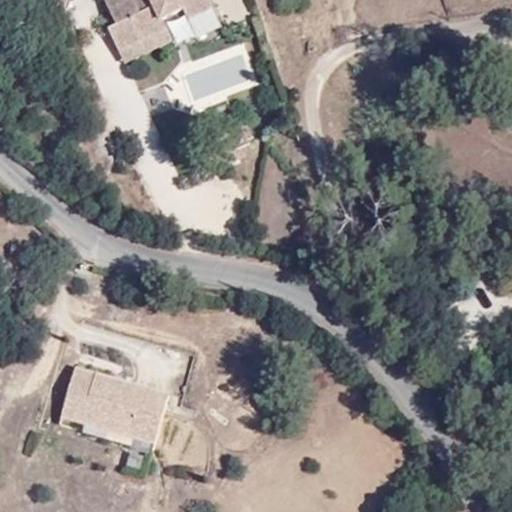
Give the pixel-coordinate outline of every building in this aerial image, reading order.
[(63,0),(56,4),(67,24),(78,19),(69,0),(63,0)] [(154,20),(176,8),(182,21),(207,9),(202,0),(95,0),(106,22),(99,27),(111,52),(158,28),(154,20)] [(158,28),(111,52),(117,62),(164,40),(158,28)] [(255,178),(252,170),(263,164),(257,149),(225,163),(233,178),(241,175),(244,183),(255,178)] [(81,378),(65,426),(87,433),(89,426),(140,442),(142,439),(161,445),(173,408),(129,394),(126,403),(110,399),(114,389),(81,378)] [(129,394),(114,389),(110,399),(126,403),(129,394)] [(89,426),(87,433),(158,456),(161,445),(142,439),(140,442),(89,426)]
